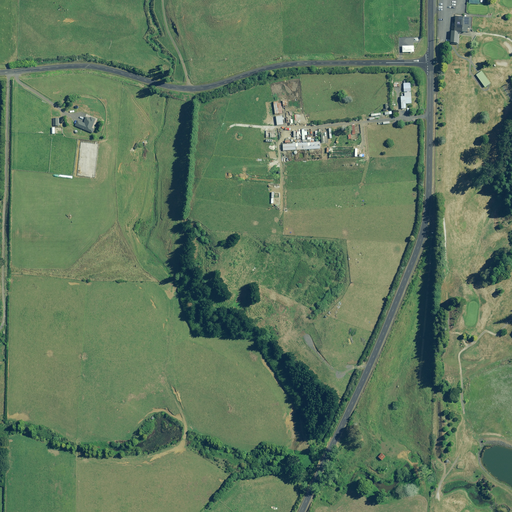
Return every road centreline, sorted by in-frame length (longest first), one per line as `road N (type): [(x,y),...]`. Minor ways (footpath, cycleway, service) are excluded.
road 1 (tertiary): [(302,511),(419,241),(428,199),(431,62)]
road 2 (unclassified): [(0,73),(88,65),(190,89),(291,63),(431,62)]
